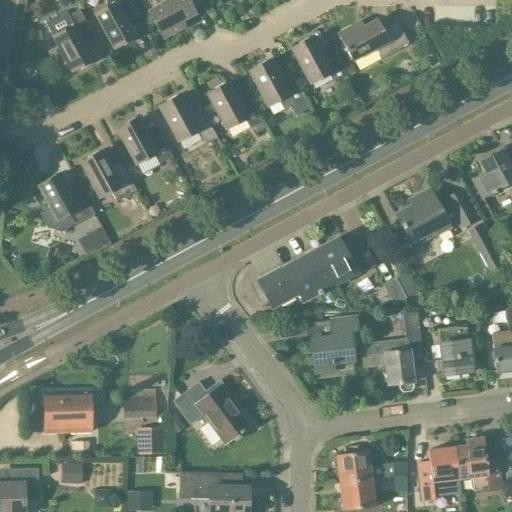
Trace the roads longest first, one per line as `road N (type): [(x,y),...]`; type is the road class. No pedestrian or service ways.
road 1 (tertiary): [(76,308),(511,78)]
road 2 (residential): [(0,126),(47,129),(192,52),(236,51),(331,0)]
road 3 (residential): [(198,276),(511,107)]
road 4 (residential): [(308,428),(511,404)]
road 5 (residential): [(308,428),(198,276)]
road 6 (residential): [(50,355),(198,276)]
